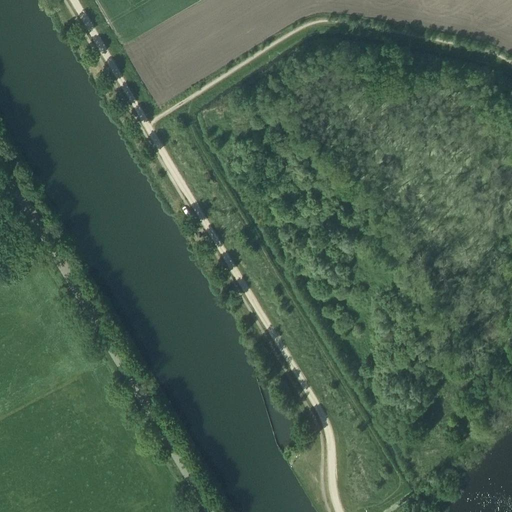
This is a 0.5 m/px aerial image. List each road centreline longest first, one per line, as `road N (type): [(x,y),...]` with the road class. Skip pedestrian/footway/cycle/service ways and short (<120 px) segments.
road 1 (track): [(146,125),(320,416),(337,511)]
road 2 (unclassified): [(202,511),(0,168)]
road 3 (track): [(73,0),(146,125)]
